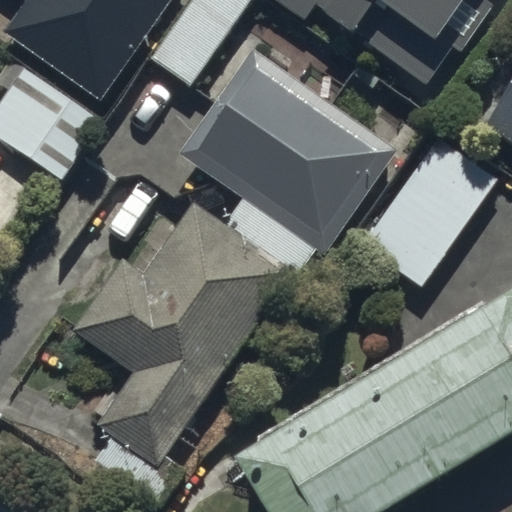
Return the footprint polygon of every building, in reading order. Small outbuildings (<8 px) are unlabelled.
[(17,0),(34,12),(10,46),(109,116),(190,0),(17,0)] [(204,0),(154,72),(196,101),(260,9),(246,0),(204,0)] [(277,0),(300,16),(344,46),(428,105),(501,0),(277,0)] [(186,173),(328,272),(402,169),(259,69),(186,173)] [(0,107),(0,149),(64,194),(106,134),(23,75),(0,107)] [(511,152),(511,96),(485,134),(511,152)] [(364,259),(425,302),(501,194),(440,151),(364,259)] [(170,511),(189,486),(172,475),(302,291),(238,247),(200,220),(149,293),(126,277),(76,347),(99,363),(137,390),(98,445),(113,456),(98,478),(146,511),(170,511)] [(456,511),(511,478),(511,331),(246,493),(257,511),(456,511)]
